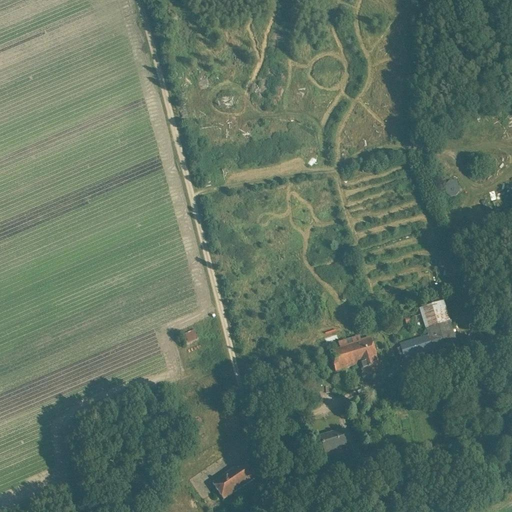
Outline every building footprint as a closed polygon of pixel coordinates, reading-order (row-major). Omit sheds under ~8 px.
[(441,163),(439,172),(448,173),(450,164),(441,163)] [(186,345),(198,340),(194,330),(182,335),(186,345)] [(440,333),(429,337),(400,346),(405,359),(432,350),(434,359),(447,355),(444,345),(440,333)] [(350,345),(355,360),(356,365),(360,364),(364,378),(381,373),(376,359),(377,359),(371,339),(350,345)] [(356,365),(355,360),(350,345),(329,351),(335,371),(356,365)] [(474,389),(486,386),(484,378),(472,381),(474,389)] [(443,394),(452,392),(450,384),(441,386),(443,394)] [(380,418),(381,427),(393,425),(392,416),(380,418)] [(188,423),(189,430),(202,427),(201,420),(188,423)] [(326,452),(346,446),(341,431),(322,437),(326,452)] [(352,468),(362,465),(357,447),(347,450),(352,468)] [(244,463),(213,483),(219,491),(224,500),(255,479),(249,471),(244,463)]
